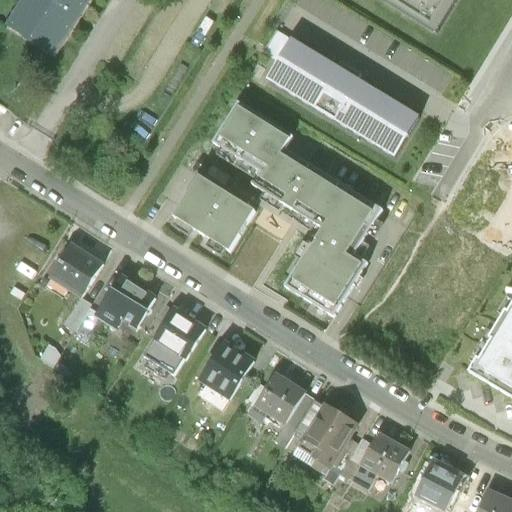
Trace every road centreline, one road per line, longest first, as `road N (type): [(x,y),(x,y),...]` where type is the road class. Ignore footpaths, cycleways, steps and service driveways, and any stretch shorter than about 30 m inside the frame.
road 1 (residential): [(511,458),(407,410),(0,156)]
road 2 (unclassified): [(511,78),(437,195)]
